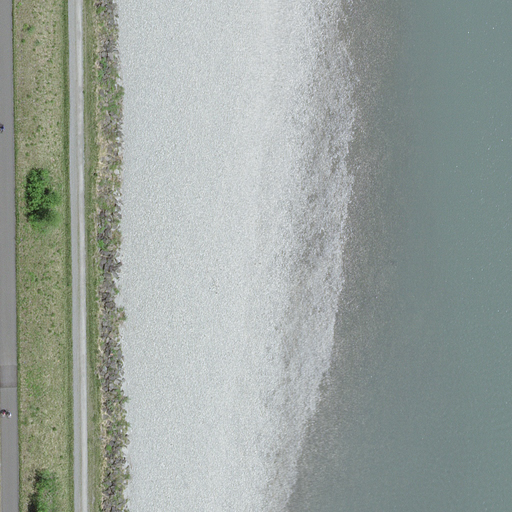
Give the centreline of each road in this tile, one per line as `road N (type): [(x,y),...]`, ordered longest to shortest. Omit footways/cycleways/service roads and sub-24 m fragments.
road 1 (track): [(73,0),(82,511)]
road 2 (track): [(3,0),(10,511)]
